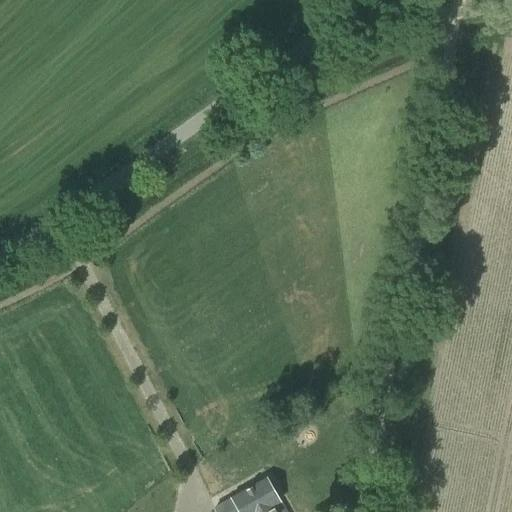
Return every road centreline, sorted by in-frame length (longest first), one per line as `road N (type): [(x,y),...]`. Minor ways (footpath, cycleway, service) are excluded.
road 1 (track): [(360,511),(457,0)]
road 2 (unclassified): [(0,256),(319,36),(410,0)]
